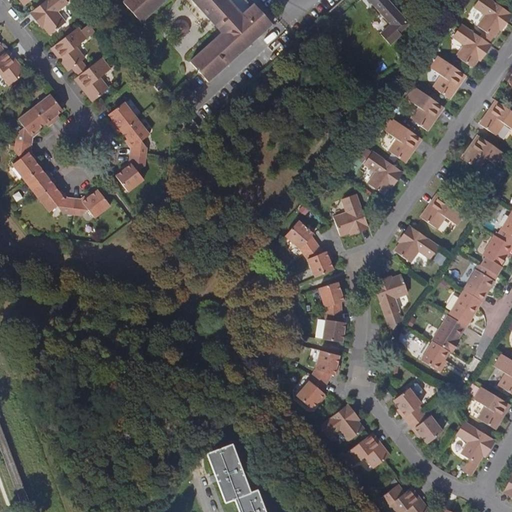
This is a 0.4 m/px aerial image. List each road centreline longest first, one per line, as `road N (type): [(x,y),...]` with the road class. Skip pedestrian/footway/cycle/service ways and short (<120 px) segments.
road 1 (residential): [(471,500),(419,468),(371,404),(355,355),(360,323),(352,271),(511,53)]
road 2 (residential): [(79,117),(45,146),(74,184),(109,157)]
road 3 (residential): [(79,117),(0,13)]
